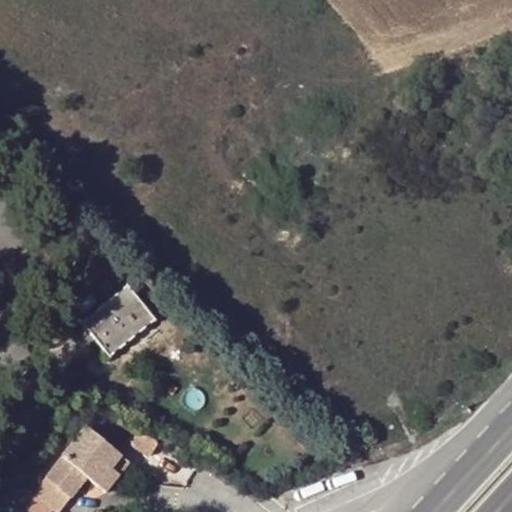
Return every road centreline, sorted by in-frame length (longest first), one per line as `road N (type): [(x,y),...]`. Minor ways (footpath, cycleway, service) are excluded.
road 1 (residential): [(0,366),(41,311),(0,246)]
road 2 (trunk): [(511,407),(416,511)]
